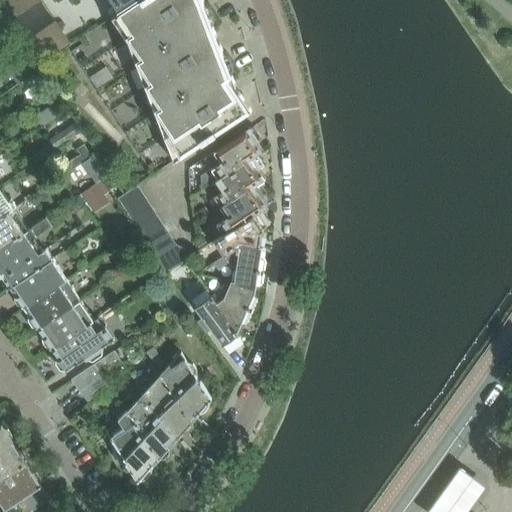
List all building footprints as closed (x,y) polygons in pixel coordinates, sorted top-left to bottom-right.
[(137,0),(0,0),(0,3),(40,64),(67,46),(137,0)] [(137,0),(67,46),(152,175),(153,176),(252,111),(235,86),(236,85),(204,4),(202,0),(137,0)] [(42,128),(62,114),(55,104),(35,117),(42,128)] [(77,136),(71,126),(50,140),(56,150),(77,136)] [(211,171),(201,178),(201,192),(218,181),(257,155),(261,152),(255,143),(262,139),(253,127),(214,152),(214,153),(204,160),(211,171)] [(225,191),(216,197),(222,206),(263,180),(257,171),(264,166),(257,155),(218,181),(225,191)] [(74,159),(63,167),(68,173),(78,166),(74,159)] [(104,180),(82,195),(90,206),(111,192),(104,180)] [(228,218),(218,225),(224,235),(267,207),(261,199),(268,194),(260,182),(263,180),(222,206),(221,207),(228,218)] [(137,186),(118,199),(125,209),(144,197),(137,186)] [(0,188),(0,218),(16,208),(10,199),(8,201),(0,188)] [(125,209),(129,215),(131,219),(150,206),(144,197),(125,209)] [(78,198),(70,203),(83,225),(92,219),(78,198)] [(150,206),(131,219),(137,229),(156,216),(150,206)] [(207,207),(194,215),(195,224),(211,214),(207,207)] [(224,235),(216,241),(225,255),(241,244),(262,248),(262,247),(261,247),(263,231),(264,230),(263,229),(267,227),(267,226),(267,222),(263,215),(259,214),(258,213),(267,207),(224,235)] [(22,216),(16,208),(0,218),(0,250),(28,232),(19,218),(22,216)] [(156,216),(137,229),(144,238),(163,226),(156,216)] [(28,232),(0,250),(0,278),(4,278),(10,287),(52,260),(47,251),(43,254),(33,239),(51,226),(46,219),(28,232)] [(163,226),(144,238),(150,248),(169,236),(163,226)] [(212,241),(208,234),(197,241),(201,248),(212,241)] [(138,235),(132,239),(139,249),(145,245),(138,235)] [(157,258),(176,245),(169,236),(150,248),(157,258)] [(225,255),(213,263),(217,269),(219,269),(230,262),(233,266),(238,268),(235,286),(255,291),(256,289),(256,286),(257,286),(261,283),(265,261),(262,257),(261,257),(262,248),(241,244),(225,255)] [(176,245),(157,258),(167,273),(191,257),(187,251),(176,246),(176,245)] [(189,266),(195,274),(205,268),(198,259),(189,266)] [(24,308),(28,305),(66,280),(52,260),(10,287),(15,295),(16,300),(19,305),(21,306),(24,308)] [(28,305),(24,308),(29,315),(28,321),(32,327),(33,327),(39,329),(76,305),(81,301),(66,280),(28,305)] [(227,300),(218,306),(238,332),(242,322),(243,323),(248,321),(257,300),(255,296),(254,295),(255,291),(235,286),(233,285),(227,300)] [(238,332),(218,306),(206,290),(190,301),(223,346),(224,345),(227,349),(228,348),(232,349),(239,344),(240,340),(240,339),(238,335),(239,334),(238,332)] [(76,305),(39,329),(43,336),(44,341),(47,346),(52,349),(94,321),(83,305),(81,301),(76,305)] [(97,320),(52,350),(57,356),(56,362),(60,369),(61,369),(66,370),(85,358),(93,360),(101,355),(103,346),(113,339),(104,327),(103,328),(97,320)] [(154,347),(147,352),(158,368),(165,363),(154,347)] [(95,364),(103,375),(122,362),(113,351),(95,364)] [(160,373),(192,421),(198,414),(197,414),(199,412),(201,412),(203,411),(204,410),(206,408),(207,407),(208,405),(209,403),(209,402),(209,400),(211,399),(212,398),(200,381),(200,382),(196,376),(197,371),(193,365),(192,366),(187,360),(170,370),(167,366),(160,373)] [(95,364),(72,379),(80,390),(103,376),(103,375),(95,364)] [(146,383),(137,372),(133,376),(140,387),(146,383)] [(192,421),(160,373),(143,392),(175,440),(181,433),(187,432),(187,433),(193,427),(192,426),(192,421)] [(103,376),(80,390),(90,403),(103,393),(109,401),(116,395),(112,390),(103,375),(103,376)] [(175,440),(143,392),(126,411),(158,459),(159,458),(164,458),(165,458),(170,452),(170,446),(175,440)] [(158,459),(126,411),(107,432),(116,446),(116,450),(115,450),(120,457),(125,459),(127,461),(126,462),(138,480),(139,480),(139,479),(142,479),(143,478),(145,476),(147,475),(149,472),(149,471),(150,469),(151,466),(152,465),(153,465),(158,459)] [(0,452),(13,444),(11,440),(12,437),(7,429),(4,430),(2,426),(0,427),(0,452)] [(13,444),(0,452),(0,482),(27,465),(25,462),(27,459),(22,451),(18,451),(13,444)] [(0,482),(0,499),(8,510),(17,503),(18,503),(39,489),(41,487),(39,483),(41,480),(36,472),(32,473),(27,465),(0,482)] [(428,511),(476,511),(492,490),(461,468),(428,511)] [(39,489),(18,503),(24,511),(37,511),(35,507),(46,500),(39,489)]
